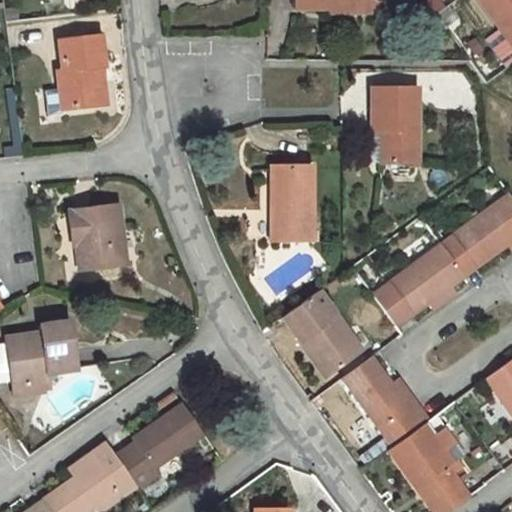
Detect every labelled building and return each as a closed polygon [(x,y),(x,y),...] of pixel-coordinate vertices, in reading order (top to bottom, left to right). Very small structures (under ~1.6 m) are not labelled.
[(295,0),(296,8),(329,8),(329,2),(368,1),(368,0),(295,0)] [(436,0),(428,0),(426,2),(435,15),(443,9),(436,0)] [(511,0),(479,0),(511,44),(511,0)] [(368,1),(329,2),(329,8),(329,12),(369,11),(368,1)] [(443,9),(435,15),(444,27),(455,19),(446,7),(443,9)] [(15,8),(6,10),(7,19),(17,18),(15,8)] [(99,36),(59,41),(63,71),(57,71),(61,109),(99,105),(94,68),(101,67),(102,67),(99,36)] [(101,67),(94,68),(99,105),(105,104),(101,67)] [(416,88),(371,88),(371,122),(380,122),(380,162),(380,163),(416,163),(416,88)] [(380,122),(371,122),(371,132),(368,132),(369,162),(380,162),(380,122)] [(311,166),(270,166),(269,241),(311,240),(311,166)] [(511,241),(511,197),(509,194),(479,215),(474,219),(440,243),(464,276),(507,244),(511,241)] [(72,245),(75,245),(85,243),(88,268),(124,264),(117,206),(68,212),(72,245)] [(88,268),(85,243),(75,245),(78,270),(88,268)] [(464,276),(440,243),(371,293),(395,326),(428,302),(450,286),(464,276)] [(450,286),(428,302),(433,309),(445,300),(456,293),(450,286)] [(317,291),(281,316),(301,343),(306,339),(331,373),(361,351),(317,291)] [(40,334),(4,339),(5,343),(11,382),(11,386),(26,384),(27,391),(43,389),(49,388),(47,373),(76,369),(69,322),(39,327),(40,334)] [(306,339),(301,343),(325,377),(331,373),(306,339)] [(5,343),(0,344),(0,383),(11,382),(5,343)] [(371,357),(341,378),(386,440),(380,444),(385,451),(388,449),(420,426),(388,381),(371,357)] [(511,415),(511,358),(485,378),(511,415)] [(396,375),(388,381),(420,426),(422,425),(428,420),(404,387),(396,375)] [(26,384),(11,386),(13,397),(44,393),(43,389),(27,391),(26,384)] [(330,387),(322,392),(327,398),(334,392),(330,387)] [(203,434),(182,404),(141,431),(131,438),(135,443),(136,445),(131,448),(130,447),(115,457),(135,485),(137,488),(157,474),(154,468),(203,434)] [(431,508),(433,511),(447,511),(468,497),(452,475),(446,468),(451,464),(443,453),(454,445),(443,430),(432,438),(422,425),(420,426),(388,449),(417,489),(422,486),(436,505),(431,508)] [(380,444),(360,459),(365,466),(385,451),(380,444)] [(82,511),(92,506),(95,511),(97,511),(135,485),(115,457),(107,445),(92,456),(97,465),(75,480),(43,502),(50,511),(82,511)] [(462,456),(454,445),(443,453),(451,464),(446,468),(452,475),(461,467),(456,461),(462,456)] [(69,472),(75,480),(97,465),(92,456),(80,464),(69,472)] [(422,486),(417,489),(431,508),(436,505),(422,486)] [(149,497),(146,500),(151,508),(155,506),(149,497)] [(50,511),(43,502),(28,511),(50,511)]
